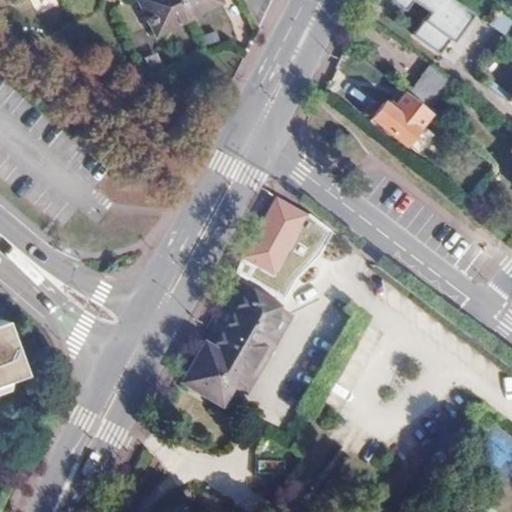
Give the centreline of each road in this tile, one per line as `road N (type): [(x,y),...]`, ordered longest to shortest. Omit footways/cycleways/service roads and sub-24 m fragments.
road 1 (residential): [(486,311),(251,139)]
road 2 (secondary): [(144,336),(251,139)]
road 3 (secondary): [(53,511),(144,336)]
road 4 (unclassified): [(144,336),(92,309),(0,234)]
road 5 (secondary): [(251,139),(320,0)]
